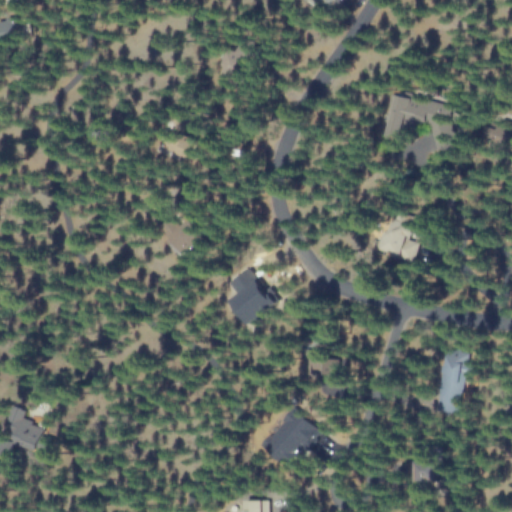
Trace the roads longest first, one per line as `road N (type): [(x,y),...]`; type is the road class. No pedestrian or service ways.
road 1 (residential): [(372,0),(284,138),(274,176),(279,214),(307,260),(334,285),(413,312),(511,325)]
road 2 (residential): [(400,308),(365,422),(332,482),(335,499),(349,504),(372,478),(365,422)]
road 3 (residential): [(496,325),(501,250),(472,231),(457,250),(467,277),(496,305)]
